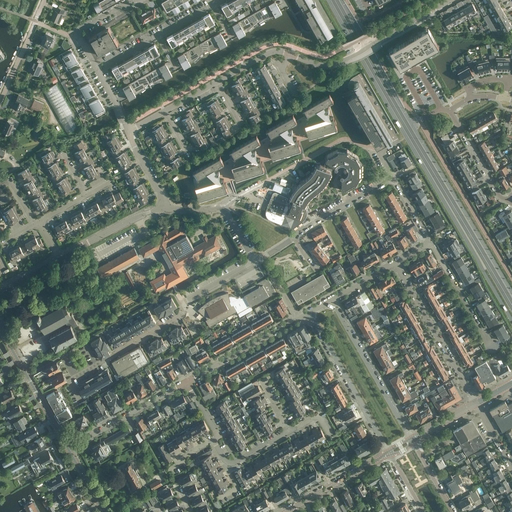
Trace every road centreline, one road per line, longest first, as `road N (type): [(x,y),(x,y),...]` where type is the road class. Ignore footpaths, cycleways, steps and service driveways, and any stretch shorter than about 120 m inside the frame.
road 1 (tertiary): [(328,0),(511,320)]
road 2 (tertiary): [(511,292),(412,125)]
road 3 (unclassified): [(290,54),(333,65),(452,0)]
road 4 (unclassified): [(117,352),(254,262)]
road 5 (unclassified): [(476,403),(393,262)]
road 6 (residential): [(308,312),(388,451)]
road 7 (residential): [(409,439),(330,300)]
road 8 (tertiary): [(412,125),(341,0)]
road 9 (unclassified): [(185,380),(308,312)]
road 10 (secondary): [(68,449),(0,328)]
road 11 (unclassified): [(68,449),(185,380)]
road 12 (unclassified): [(357,75),(397,143),(379,152),(393,179)]
road 13 (unclassified): [(490,347),(427,240)]
road 14 (unclassified): [(59,257),(140,213),(169,209)]
